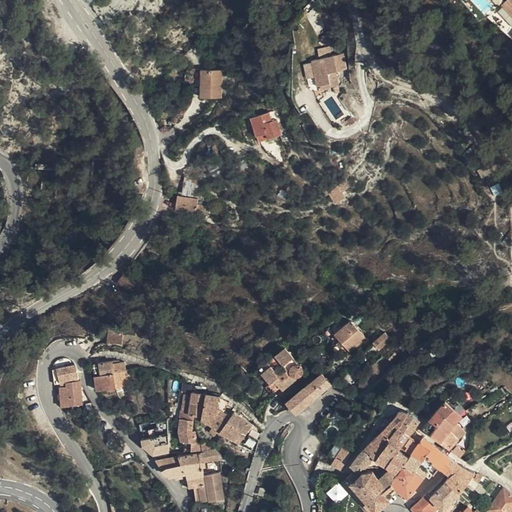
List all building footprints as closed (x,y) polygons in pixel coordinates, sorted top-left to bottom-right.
[(511,0),(507,0),(502,6),(510,12),(511,13),(511,0)] [(511,13),(510,12),(502,6),(511,16),(511,13)] [(351,67),(348,51),(316,59),(322,85),(330,84),(330,86),(337,84),(344,83),(341,69),(351,67)] [(221,99),(222,72),(201,71),(200,99),(221,99)] [(344,83),(337,84),(339,92),(345,90),(344,83)] [(266,138),(266,143),(280,141),(276,116),(252,119),(253,127),(264,126),(266,138)] [(253,127),(255,140),(266,138),(264,126),(253,127)] [(494,196),(503,193),(499,183),(490,187),(494,196)] [(197,188),(182,185),(180,197),(194,200),(197,188)] [(352,191),(347,185),(337,193),(341,199),(352,191)] [(341,199),(337,193),(331,197),(327,199),(333,207),(336,208),(344,202),(341,199)] [(194,208),(194,202),(175,198),(173,212),(191,216),(193,210),(194,208)] [(195,198),(194,202),(194,208),(204,211),(207,200),(195,198)] [(123,277),(118,285),(132,294),(138,286),(123,277)] [(357,325),(349,331),(350,332),(366,345),(370,342),(357,325)] [(120,331),(106,331),(106,344),(119,344),(120,331)] [(350,332),(349,331),(340,338),(345,344),(342,346),(347,353),(350,358),(366,345),(350,332)] [(379,348),(385,356),(398,346),(392,338),(379,348)] [(340,358),(347,353),(342,346),(335,351),(340,358)] [(288,349),(261,371),(273,386),(278,382),(285,392),(299,380),(302,380),(304,380),(306,379),(308,377),(309,376),(309,374),(309,372),(308,370),(306,368),(303,366),(288,349)] [(95,376),(97,390),(114,389),(113,374),(122,373),(121,363),(113,364),(113,362),(99,364),(100,375),(95,376)] [(65,383),(81,382),(79,372),(77,366),(59,368),(59,379),(65,379),(65,383)] [(114,389),(128,388),(127,385),(126,373),(122,373),(113,374),(114,389)] [(324,395),(333,387),(325,378),(316,385),(324,395)] [(62,406),(84,404),(82,382),(81,382),(65,383),(66,387),(60,387),(62,406)] [(315,402),(324,395),(316,385),(307,392),(315,402)] [(191,412),(193,413),(200,414),(202,405),(204,394),(193,392),(193,398),(191,412)] [(299,416),(315,402),(307,392),(290,405),(299,416)] [(209,421),(220,431),(231,417),(224,412),(231,404),(225,398),(216,396),(217,394),(214,393),(214,396),(212,406),(219,409),(209,421)] [(202,405),(212,406),(214,396),(204,394),(202,405)] [(191,412),(193,398),(186,397),(184,411),(191,412)] [(200,414),(209,421),(219,409),(212,406),(202,405),(200,414)] [(455,426),(462,419),(446,406),(439,413),(454,427),(455,426)] [(191,432),(193,413),(191,412),(184,411),(182,411),(179,425),(179,429),(191,432)] [(239,442),(252,424),(235,411),(231,417),(220,431),(239,442)] [(439,413),(430,425),(438,431),(441,427),(448,434),(454,427),(439,413)] [(375,442),(366,451),(378,460),(391,447),(399,454),(413,435),(401,426),(407,415),(406,414),(401,415),(396,419),(391,426),(386,422),(378,434),(380,436),(375,442)] [(333,415),(326,424),(333,429),(340,422),(333,415)] [(401,426),(413,435),(420,425),(407,415),(401,426)] [(448,451),(453,455),(456,450),(453,447),(457,442),(448,434),(441,427),(438,431),(430,425),(424,433),(448,451)] [(457,442),(464,435),(455,426),(454,427),(448,434),(457,442)] [(194,433),(191,432),(179,429),(183,444),(191,443),(193,452),(202,451),(200,443),(199,443),(194,433)] [(143,440),(145,457),(169,454),(167,430),(150,431),(151,439),(143,440)] [(399,454),(396,457),(406,464),(408,461),(423,442),(425,443),(426,441),(416,434),(415,436),(413,435),(399,454)] [(257,452),(260,441),(251,435),(243,444),(257,452)] [(215,457),(214,451),(213,447),(210,445),(209,444),(207,442),(204,443),(207,458),(215,457)] [(309,442),(303,456),(308,459),(318,463),(325,450),(309,442)] [(423,442),(408,461),(427,476),(432,479),(437,472),(439,469),(445,475),(446,476),(448,474),(455,465),(425,443),(423,442)] [(381,472),(383,476),(386,471),(396,457),(399,454),(391,447),(378,460),(381,463),(376,469),(378,469),(379,470),(381,472)] [(453,455),(460,462),(465,457),(456,450),(453,455)] [(370,469),(376,469),(381,463),(378,460),(366,451),(353,469),(357,473),(363,471),(370,469)] [(343,452),(332,468),(336,470),(341,473),(352,458),(343,452)] [(184,467),(202,463),(201,456),(185,458),(182,458),(184,467)] [(396,457),(386,471),(395,478),(402,468),(406,464),(396,457)] [(160,462),(172,478),(186,475),(184,467),(182,458),(160,462)] [(406,464),(402,468),(422,483),(424,480),(427,476),(408,461),(406,464)] [(204,471),(202,463),(184,467),(186,475),(189,474),(204,471)] [(457,466),(455,465),(448,474),(449,475),(464,489),(465,487),(474,476),(463,471),(457,466)] [(368,511),(379,511),(392,501),(391,499),(388,496),(390,494),(392,491),(394,491),(408,501),(422,483),(402,468),(395,478),(386,471),(383,476),(381,479),(379,482),(374,475),(367,476),(358,479),(355,476),(351,480),(345,485),(368,511)] [(189,474),(190,479),(205,476),(204,471),(189,474)] [(207,486),(198,487),(200,499),(204,498),(205,502),(212,500),(212,503),(226,500),(219,474),(205,476),(207,486)] [(464,489),(449,475),(443,482),(458,496),(464,489)] [(190,479),(192,489),(198,487),(207,486),(205,476),(190,479)] [(477,478),(474,476),(465,487),(468,489),(473,483),(477,478)] [(336,504),(348,493),(338,482),(326,493),(336,504)] [(458,496),(443,482),(428,497),(442,511),(453,511),(455,511),(449,505),(458,496)] [(511,511),(511,498),(504,493),(490,511),(511,511)] [(436,511),(425,500),(412,511),(436,511)]
